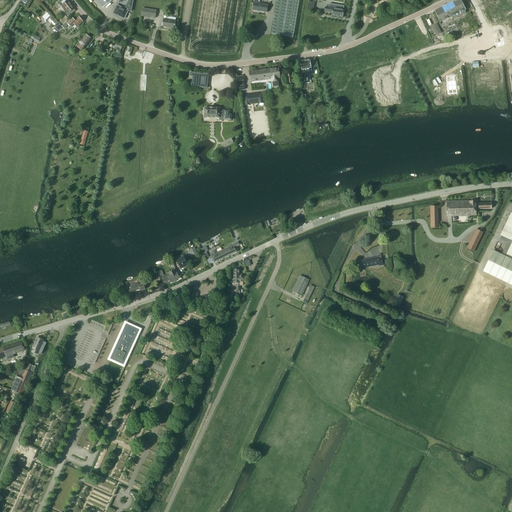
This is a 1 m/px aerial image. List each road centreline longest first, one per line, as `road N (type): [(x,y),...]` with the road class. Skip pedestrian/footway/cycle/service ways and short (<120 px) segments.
road 1 (tertiary): [(0,341),(160,294),(350,211),(511,183)]
road 2 (unclassified): [(72,0),(112,34),(216,65),(343,48),(449,0)]
